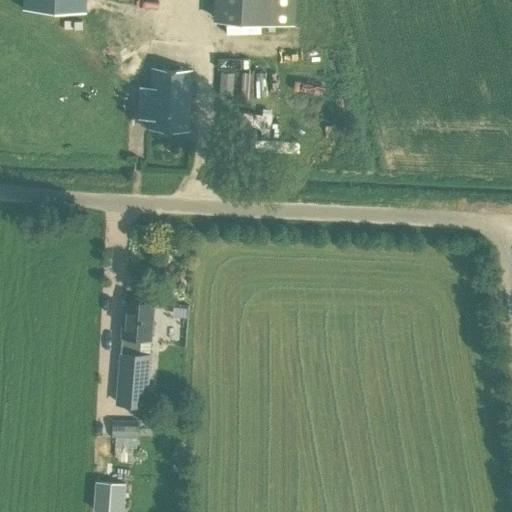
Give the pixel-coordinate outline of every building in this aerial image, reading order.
[(81,0),(19,0),(19,11),(81,14),(81,0)] [(293,25),(294,0),(212,0),(211,21),(293,25)] [(150,96),(140,95),(138,108),(149,109),(148,128),(189,130),(193,68),(151,66),(150,96)] [(221,72),(220,95),(233,95),(234,72),(221,72)] [(119,352),(116,405),(148,406),(153,303),(121,302),(119,339),(122,339),(122,352),(119,352)] [(113,420),(112,437),(138,438),(138,421),(113,420)] [(95,481),(94,506),(115,507),(116,482),(95,481)]
